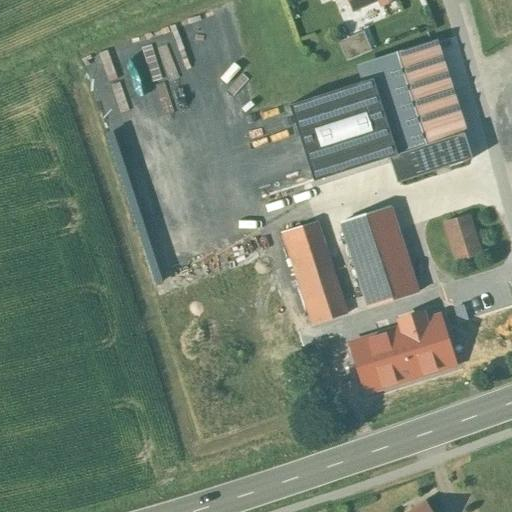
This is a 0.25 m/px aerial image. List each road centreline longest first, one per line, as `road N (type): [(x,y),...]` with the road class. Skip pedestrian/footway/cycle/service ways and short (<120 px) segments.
road 1 (secondary): [(193,511),(511,403)]
road 2 (unclassified): [(452,0),(511,199)]
